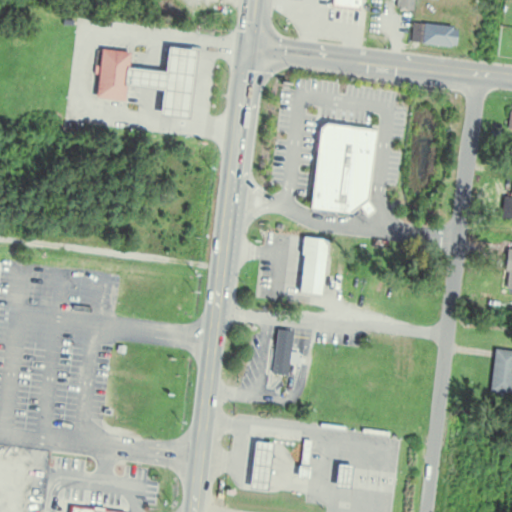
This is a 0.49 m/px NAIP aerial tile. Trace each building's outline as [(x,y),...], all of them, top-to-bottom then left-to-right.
[(329,0),(329,7),(357,9),(358,0),(329,0)] [(399,0),(398,8),(413,9),(413,0),(399,0)] [(423,23),(421,41),(449,44),(449,42),(455,42),(456,29),(451,28),(451,25),(423,23)] [(123,66),(121,84),(161,89),(158,114),(185,118),(194,49),(166,46),(163,71),(123,66)] [(99,48),(94,97),(122,99),(127,51),(99,48)] [(318,128),(309,207),(347,211),(357,204),(366,198),(374,129),(323,122),(318,128)] [(357,204),(364,214),(373,208),(366,198),(357,204)] [(305,236),(298,291),(318,293),(325,239),(305,236)] [(511,291),(511,251),(503,251),(501,291),(511,291)] [(18,271),(8,269),(4,288),(14,290),(18,271)] [(275,330),(270,371),(286,373),(291,332),(275,330)] [(511,360),(511,351),(491,350),(487,392),(509,395),(511,360)] [(252,441),(248,487),(265,488),(270,443),(252,441)] [(336,463),(333,486),(347,487),(349,465),(336,463)] [(297,464),(296,476),(306,477),(308,465),(297,464)]
